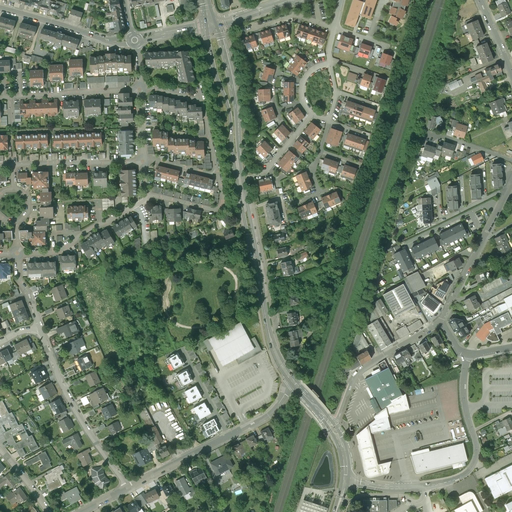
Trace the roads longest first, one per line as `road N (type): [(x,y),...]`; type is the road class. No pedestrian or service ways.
road 1 (unclassified): [(467,353),(473,466),(418,488),(345,479)]
road 2 (primary): [(293,382),(267,328),(237,170)]
road 3 (residential): [(127,487),(61,383),(39,327)]
road 4 (primary): [(237,170),(235,102),(210,24)]
road 5 (primary): [(210,24),(237,170)]
road 6 (tertiary): [(134,40),(108,40),(0,8)]
road 7 (residential): [(136,205),(62,248),(22,253)]
road 8 (residential): [(496,209),(437,319)]
road 9 (residential): [(137,161),(13,165)]
road 10 (residential): [(10,96),(132,89)]
